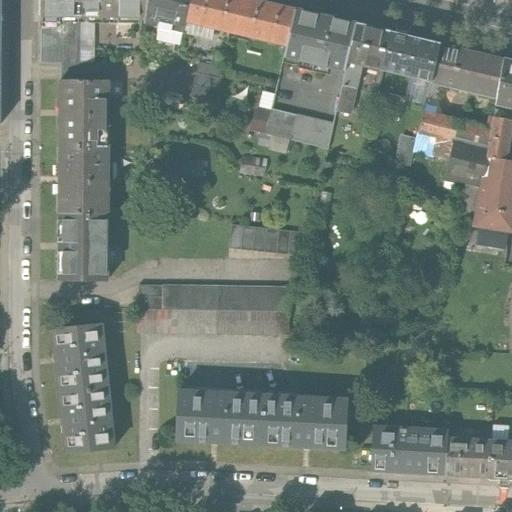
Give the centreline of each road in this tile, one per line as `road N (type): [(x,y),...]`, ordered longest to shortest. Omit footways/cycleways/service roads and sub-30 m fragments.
road 1 (residential): [(38,490),(19,368),(21,0)]
road 2 (residential): [(511,499),(212,485),(38,490)]
road 3 (secondary): [(387,0),(511,30)]
